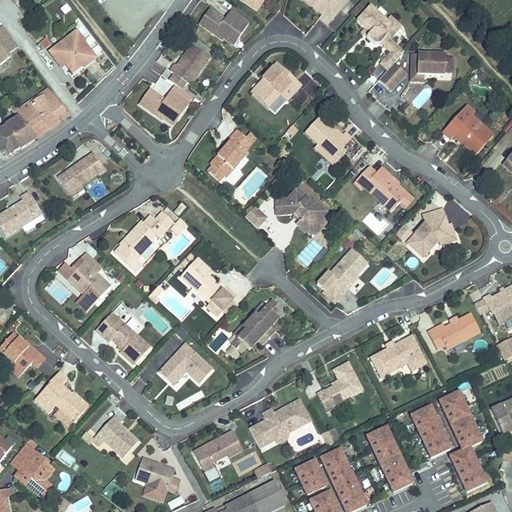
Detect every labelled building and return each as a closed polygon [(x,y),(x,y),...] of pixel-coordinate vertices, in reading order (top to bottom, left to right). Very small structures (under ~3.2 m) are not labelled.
[(245,0),(258,8),(263,0),(245,0)] [(309,0),(312,2),(314,0),(316,0),(320,4),(317,7),(324,13),(321,17),(328,24),(343,8),(338,4),(341,0),(309,0)] [(375,44),(381,44),(388,35),(391,38),(403,25),(391,14),(386,19),(371,5),(357,21),(365,28),(370,32),(366,36),(375,44)] [(230,34),(234,33),(241,39),(252,23),(232,10),(227,19),(225,21),(221,19),(221,15),(211,9),(201,24),(225,40),(226,39),(230,34)] [(0,66),(11,59),(8,56),(19,48),(4,28),(0,31),(0,66)] [(365,28),(362,32),(366,36),(370,32),(365,28)] [(76,33),(50,54),(57,63),(62,60),(65,65),(73,75),(83,67),(84,69),(96,60),(89,51),(87,53),(81,45),(83,44),(84,43),(76,33)] [(237,45),(241,39),(234,33),(230,34),(226,39),(237,45)] [(398,44),(391,38),(388,35),(381,44),(391,52),(398,44)] [(51,45),(46,39),(41,43),(46,49),(51,45)] [(87,53),(89,51),(83,44),(81,45),(87,53)] [(388,70),(395,62),(405,51),(398,44),(391,52),(380,64),(388,70)] [(175,65),(170,72),(174,75),(187,84),(190,87),(210,58),(192,46),(177,66),(175,65)] [(418,74),(426,74),(444,75),(445,71),(452,71),(452,58),(445,57),(445,53),(419,52),(419,54),(418,74)] [(426,74),(418,74),(419,54),(412,54),(411,81),(426,81),(426,74)] [(308,79),(285,57),(270,72),(275,76),(272,79),(271,78),(256,95),(270,109),(288,89),(294,94),(308,79)] [(8,80),(29,68),(24,59),(3,70),(8,80)] [(406,73),(395,62),(388,70),(381,77),(393,87),(406,73)] [(275,76),(270,72),(252,92),(256,95),(271,78),(272,79),(275,76)] [(183,90),(187,84),(174,75),(171,80),(183,90)] [(381,77),(379,80),(390,90),(393,87),(381,77)] [(168,115),(174,114),(181,119),(191,104),(172,91),(166,100),(165,101),(161,99),(163,98),(151,89),(140,104),(164,121),(168,115)] [(23,113),(52,94),(49,91),(15,113),(19,119),(20,120),(25,116),(23,113)] [(19,119),(6,128),(5,128),(20,151),(45,134),(69,118),(69,117),(67,114),(52,94),(23,113),(25,116),(20,120),(19,119)] [(474,158),(494,136),(473,116),(475,113),(467,106),(441,134),(450,142),(453,138),(458,143),(460,140),(464,144),(462,146),(474,158)] [(168,115),(164,121),(174,129),(181,119),(174,114),(168,115)] [(329,152),(335,157),(343,148),(347,152),(353,158),(363,148),(353,138),(346,132),(345,134),(342,137),(333,128),(321,118),(307,134),(319,144),(316,147),(325,156),(329,152)] [(333,128),(342,137),(345,134),(335,125),(333,128)] [(0,153),(5,161),(20,151),(5,128),(1,131),(0,129),(0,153)] [(211,164),(213,167),(225,177),(226,178),(234,169),(246,157),(242,154),(245,151),(251,144),(237,131),(228,141),(230,143),(222,152),(224,154),(220,159),(217,157),(211,164)] [(347,152),(343,148),(335,157),(329,152),(325,156),(335,165),(347,152)] [(69,176),(67,174),(59,178),(70,196),(107,173),(96,156),(70,172),(71,174),(69,176)] [(220,181),(225,177),(213,167),(209,171),(220,181)] [(363,189),(390,214),(399,203),(408,194),(398,186),(395,184),(397,182),(382,168),(377,173),(370,167),(356,182),(363,189)] [(363,189),(356,182),(354,185),(361,191),(363,189)] [(311,230),(321,230),(327,223),(322,217),(326,212),(314,201),(313,202),(298,189),(288,199),(277,200),(278,215),(293,214),(295,212),(297,214),(303,219),(301,221),(311,230)] [(22,202),(0,215),(0,230),(5,239),(42,216),(28,194),(20,199),(22,202)] [(414,200),(408,194),(399,203),(406,209),(414,200)] [(179,206),(174,213),(178,216),(183,209),(179,206)] [(268,219),(256,208),(247,217),(260,229),(268,219)] [(422,216),(424,223),(405,244),(423,260),(437,244),(439,244),(440,247),(457,242),(452,225),(448,226),(446,216),(445,216),(443,209),(422,216)] [(160,239),(168,231),(157,220),(152,216),(145,224),(143,222),(135,231),(137,232),(131,239),(129,237),(121,246),(122,248),(116,253),(137,273),(145,265),(139,260),(155,243),(153,241),(157,236),(160,239)] [(161,216),(157,220),(168,231),(172,226),(161,216)] [(308,233),(317,234),(321,230),(311,230),(301,221),(298,224),(308,233)] [(396,234),(402,227),(398,223),(391,231),(396,235),(396,234)] [(412,233),(404,226),(402,227),(396,234),(396,235),(401,239),(404,242),(412,233)] [(395,245),(401,239),(396,235),(391,242),(395,245)] [(353,245),(346,239),(340,246),(347,251),(353,245)] [(329,252),(325,248),(313,261),(317,265),(329,252)] [(348,292),(345,289),(356,277),(367,264),(351,250),(329,274),(327,272),(316,285),(324,292),(322,294),(335,306),(348,292)] [(81,260),(85,263),(72,277),(79,284),(76,288),(84,296),(77,303),(87,313),(111,287),(98,275),(103,269),(87,254),(81,260)] [(180,279),(209,305),(206,309),(217,319),(222,314),(223,315),(224,314),(228,318),(238,306),(234,303),(235,302),(234,301),(237,297),(220,282),(218,284),(210,277),(206,274),(209,271),(210,270),(198,259),(180,279)] [(359,279),(356,277),(345,289),(348,292),(359,279)] [(503,311),(508,322),(511,319),(511,287),(508,290),(509,293),(504,296),(503,294),(496,298),(495,295),(487,299),(493,310),(496,315),(497,314),(503,311)] [(493,310),(487,299),(477,305),(483,315),(493,310)] [(244,330),(236,339),(230,345),(231,347),(226,353),(235,361),(247,349),(250,351),(257,343),(262,348),(276,332),(272,328),(279,320),(276,317),(283,311),(272,301),(266,307),(257,317),(255,314),(242,328),(244,330)] [(255,314),(257,317),(266,307),(262,303),(232,335),(236,339),(244,330),(242,328),(255,314)] [(508,322),(503,311),(497,314),(502,325),(508,322)] [(445,343),(447,347),(448,349),(482,332),(472,313),(459,320),(459,323),(455,325),(452,324),(446,327),(445,324),(430,332),(438,347),(445,343)] [(124,351),(121,353),(134,366),(151,349),(112,314),(105,321),(113,328),(104,338),(110,343),(112,340),(120,347),(124,351)] [(451,321),(452,324),(455,325),(459,323),(459,320),(458,317),(451,321)] [(96,331),(104,338),(113,328),(105,321),(96,331)] [(0,351),(0,352),(24,374),(32,364),(40,356),(29,345),(27,348),(24,344),(12,334),(0,348),(0,351)] [(383,379),(402,369),(409,365),(424,357),(414,337),(397,346),(389,350),(372,359),(383,379)] [(511,339),(499,345),(507,361),(511,359),(511,358),(511,339)] [(386,346),(389,350),(397,346),(395,341),(386,346)] [(176,373),(182,379),(187,373),(200,385),(213,371),(186,346),(160,374),(168,381),(176,373)] [(0,361),(19,379),(24,374),(0,352),(0,361)] [(46,361),(40,356),(32,364),(38,370),(46,361)] [(428,365),(424,357),(409,365),(414,373),(428,365)] [(334,410),(333,407),(363,391),(348,363),(332,371),(338,384),(324,391),(323,391),(316,395),(327,414),(334,410)] [(78,408),(83,402),(75,393),(73,395),(71,397),(68,395),(70,393),(63,386),(69,380),(60,372),(49,384),(50,385),(36,401),(50,414),(57,407),(75,423),(84,414),(78,408)] [(168,381),(174,387),(182,379),(176,373),(168,381)] [(457,395),(437,404),(444,418),(464,409),(457,395)] [(276,442),(273,437),(279,434),(282,438),(290,434),(311,423),(299,400),(274,414),(271,409),(261,415),(265,421),(248,430),(259,450),(276,442)] [(511,400),(498,407),(502,415),(493,419),(501,437),(511,432),(510,429),(511,427),(511,400)] [(84,414),(90,407),(83,402),(78,408),(84,414)] [(502,415),(498,407),(489,411),(493,419),(502,415)] [(429,409),(409,418),(416,433),(435,423),(429,409)] [(464,409),(444,418),(449,428),(469,419),(464,409)] [(115,417),(98,436),(123,459),(139,442),(120,425),(122,423),(115,417)] [(469,419),(449,428),(454,439),(473,429),(469,419)] [(435,423),(416,433),(422,446),(442,437),(435,423)] [(322,435),(327,446),(339,441),(334,429),(322,435)] [(473,429),(454,439),(460,453),(468,449),(480,443),(473,429)] [(385,430),(365,439),(372,453),(391,444),(385,430)] [(240,448),(231,432),(214,441),(216,444),(212,446),(211,443),(193,452),(204,474),(203,474),(209,485),(220,479),(213,465),(228,457),(227,455),(240,448)] [(288,440),(290,434),(282,438),(279,434),(273,437),(276,442),(278,446),(288,440)] [(449,451),(442,437),(422,446),(429,460),(449,451)] [(12,449),(0,439),(0,463),(1,464),(12,449)] [(37,445),(31,440),(26,446),(32,451),(37,445)] [(391,444),(372,453),(378,467),(398,458),(391,444)] [(26,446),(12,464),(21,471),(16,477),(36,492),(44,483),(54,471),(45,464),(46,462),(32,451),(26,446)] [(229,459),(242,452),(240,448),(227,455),(228,457),(229,459)] [(460,453),(448,459),(453,470),(473,460),(468,449),(460,453)] [(319,461),(326,475),(346,466),(339,452),(319,461)] [(404,471),(398,458),(378,467),(385,481),(404,471)] [(143,459),(135,481),(147,486),(143,498),(163,505),(167,493),(175,496),(180,481),(172,478),(175,470),(143,459)] [(473,460),(453,470),(458,480),(478,471),(473,460)] [(313,463),(294,473),(300,487),(320,477),(313,463)] [(257,470),(261,478),(271,473),(267,465),(257,470)] [(346,466),(326,475),(332,489),(352,480),(346,466)] [(411,485),(404,471),(385,481),(391,495),(411,485)] [(478,471),(458,480),(465,494),(485,485),(479,474),(478,471)] [(320,477),(300,487),(306,498),(325,488),(320,477)] [(352,480),(332,489),(339,502),(359,493),(352,480)] [(44,483),(36,492),(43,498),(50,488),(44,483)] [(227,511),(274,511),(285,507),(275,485),(226,508),(228,511),(227,511)] [(10,491),(0,492),(0,511),(9,511),(7,500),(12,499),(10,491)] [(359,493),(339,502),(343,511),(355,511),(365,507),(359,493)] [(312,511),(318,511),(333,505),(328,495),(309,504),(312,511)] [(171,511),(184,503),(180,496),(167,504),(171,511)] [(493,511),(489,503),(469,511),(493,511)]
